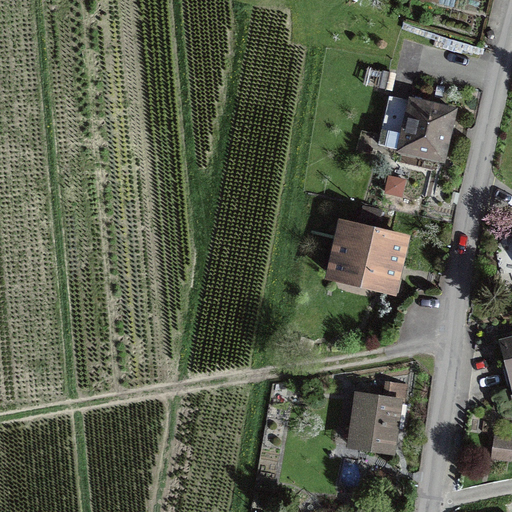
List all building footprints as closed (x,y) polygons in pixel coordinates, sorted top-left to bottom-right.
[(411,103),(391,98),(380,145),(442,159),(454,111),(411,101),(411,103)] [(390,291),(403,238),(356,227),(352,244),(340,241),(332,277),(390,291)] [(511,391),(511,338),(501,341),(507,364),(505,364),(511,391)] [(404,402),(406,386),(389,384),(387,400),(357,396),(352,429),(362,431),(360,446),(391,450),(398,401),(404,402)] [(511,459),(511,448),(511,439),(495,437),(492,457),(511,459)]
